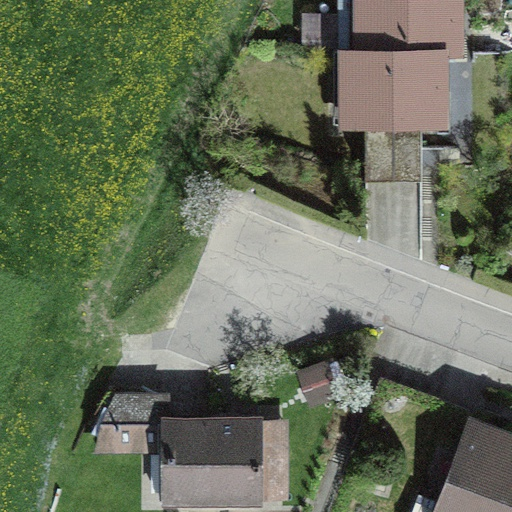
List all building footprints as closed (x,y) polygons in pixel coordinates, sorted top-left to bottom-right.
[(454,0),(337,0),(337,50),(349,50),(439,50),(454,50),(454,0)] [(349,50),(349,122),(439,123),(439,50),(349,50)] [(393,180),(394,124),(366,124),(366,180),(393,180)] [(394,124),(393,180),(421,180),(422,124),(394,124)] [(355,440),(385,452),(407,396),(376,385),(355,440)] [(407,396),(385,452),(415,463),(436,407),(407,396)] [(262,418),(163,418),(164,398),(122,398),(104,431),(104,436),(161,437),(161,498),(261,499),(262,418)] [(511,511),(511,445),(508,444),(511,435),(436,407),(415,463),(399,504),(420,511),(511,511)]
